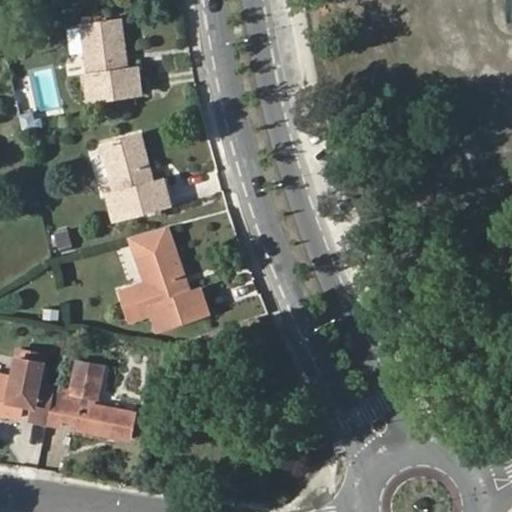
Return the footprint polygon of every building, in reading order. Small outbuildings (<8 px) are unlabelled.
[(139,94),(135,67),(118,69),(116,54),(124,53),(120,21),(83,25),(89,72),(87,72),(91,99),(139,94)] [(142,67),(135,67),(139,94),(145,93),(142,67)] [(91,99),(87,72),(80,73),(83,100),(91,99)] [(140,136),(106,144),(118,189),(109,191),(113,206),(115,205),(119,204),(123,217),(171,204),(164,177),(145,182),(141,168),(149,165),(140,136)] [(171,174),(164,177),(171,204),(178,202),(171,174)] [(52,232),(57,250),(71,246),(66,228),(52,232)] [(208,313),(200,287),(189,291),(179,294),(175,280),(184,277),(173,245),(139,256),(154,301),(151,302),(160,329),(208,313)] [(204,286),(200,287),(208,313),(212,312),(204,286)] [(160,329),(151,302),(145,304),(154,331),(160,329)] [(35,420),(48,422),(53,396),(35,393),(43,353),(16,348),(9,387),(0,385),(0,412),(21,417),(23,404),(37,406),(35,420)] [(53,396),(48,422),(62,425),(64,412),(78,415),(76,428),(130,438),(134,412),(95,404),(102,366),(76,360),(68,399),(53,396)] [(21,417),(35,420),(37,406),(23,404),(21,417)] [(64,412),(62,425),(76,428),(78,415),(64,412)]
